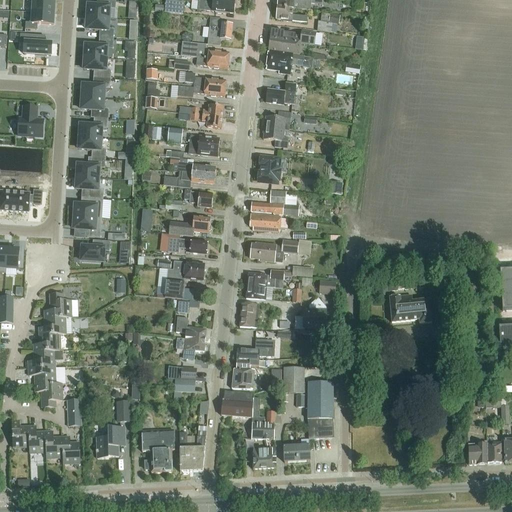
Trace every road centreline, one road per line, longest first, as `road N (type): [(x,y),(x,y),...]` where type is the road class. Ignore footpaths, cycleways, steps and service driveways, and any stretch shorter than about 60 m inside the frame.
road 1 (residential): [(208,501),(220,320),(259,0)]
road 2 (secondary): [(511,486),(208,501)]
road 3 (residential): [(4,511),(10,366),(40,268)]
road 4 (residential): [(0,229),(52,232),(62,90)]
road 5 (secondary): [(208,501),(31,511)]
